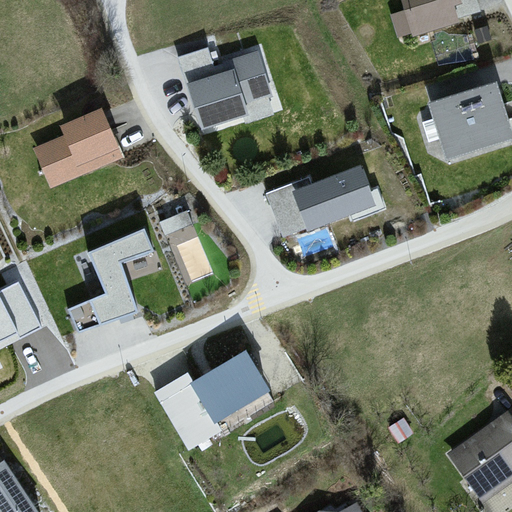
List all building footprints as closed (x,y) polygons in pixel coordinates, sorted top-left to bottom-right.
[(467,0),(402,0),(418,39),(469,25),(465,6),(468,3),(467,0)] [(233,76),(192,87),(204,132),(254,119),(251,104),(275,98),(262,56),(227,64),(233,76)] [(511,122),(499,73),(430,91),(445,150),(511,132),(511,122)] [(64,140),(31,156),(52,194),(128,163),(108,115),(62,129),(64,140)] [(311,180),(270,196),(287,241),(311,230),(315,236),(384,207),(365,169),(315,188),(311,180)] [(193,206),(165,211),(170,239),(198,234),(193,206)] [(141,304),(131,274),(161,265),(147,221),(90,239),(106,287),(69,299),(77,325),(141,304)] [(0,365),(3,364),(0,358),(0,341),(43,323),(21,274),(0,282),(0,365)] [(249,357),(194,387),(223,424),(272,394),(249,357)] [(511,421),(509,418),(449,458),(487,510),(511,490),(511,421)] [(44,511),(10,466),(0,471),(0,510),(1,511),(44,511)]
